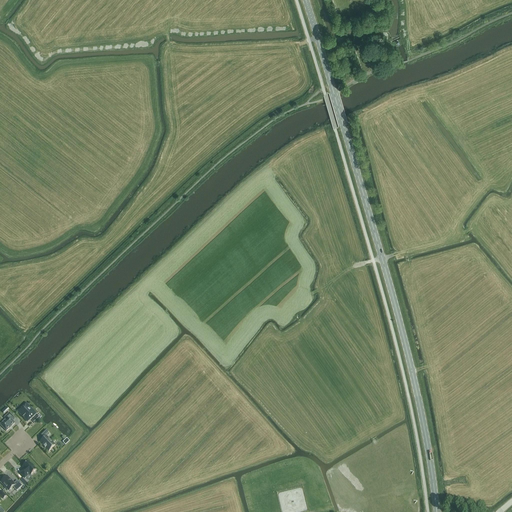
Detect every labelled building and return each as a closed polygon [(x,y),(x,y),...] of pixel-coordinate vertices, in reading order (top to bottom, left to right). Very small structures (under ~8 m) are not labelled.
[(26,403),(17,411),(27,422),(36,414),(26,403)] [(15,423),(13,421),(15,419),(9,413),(4,418),(6,420),(0,425),(6,431),(15,423)] [(43,446),(45,449),(45,448),(49,452),(55,446),(46,436),(46,437),(45,435),(48,433),(45,430),(40,435),(44,439),(40,442),(43,446)] [(25,469),(20,474),(25,478),(29,474),(31,475),(36,470),(28,462),(23,467),(25,469)] [(7,477),(1,482),(9,491),(13,487),(17,491),(22,486),(17,481),(14,484),(7,477)]
